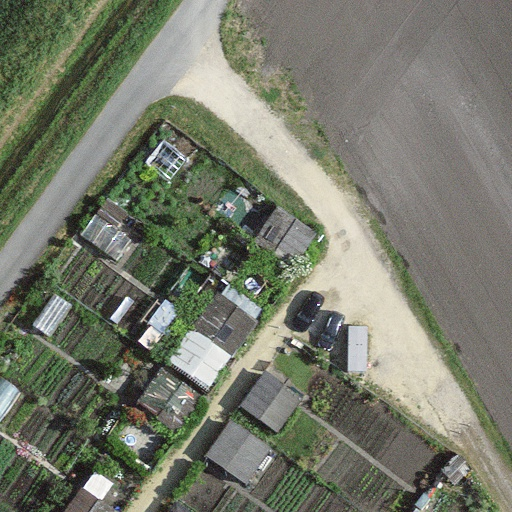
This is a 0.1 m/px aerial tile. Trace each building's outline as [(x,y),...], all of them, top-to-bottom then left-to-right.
[(186,159),(164,143),(146,168),(167,184),(186,159)] [(275,211),(247,247),(285,276),(313,240),(275,211)] [(117,268),(133,246),(97,219),(81,241),(117,268)] [(71,308),(54,296),(32,330),(49,341),(71,308)] [(224,303),(196,338),(234,367),(262,331),(224,303)] [(162,370),(134,406),(172,435),(200,399),(162,370)] [(266,376),(239,411),(277,440),(304,405),(266,376)] [(0,428),(24,394),(1,378),(0,380),(0,428)] [(232,427),(204,463),(242,492),(270,456),(232,427)] [(112,511),(82,489),(64,511),(112,511)]
